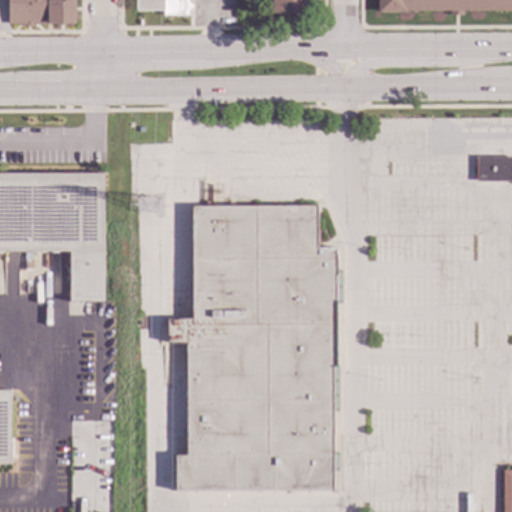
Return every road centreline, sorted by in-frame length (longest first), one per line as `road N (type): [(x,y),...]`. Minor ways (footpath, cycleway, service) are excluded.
road 1 (primary): [(511,50),(200,53)]
road 2 (primary): [(106,94),(343,88)]
road 3 (primary): [(492,50),(455,62),(367,65),(343,88)]
